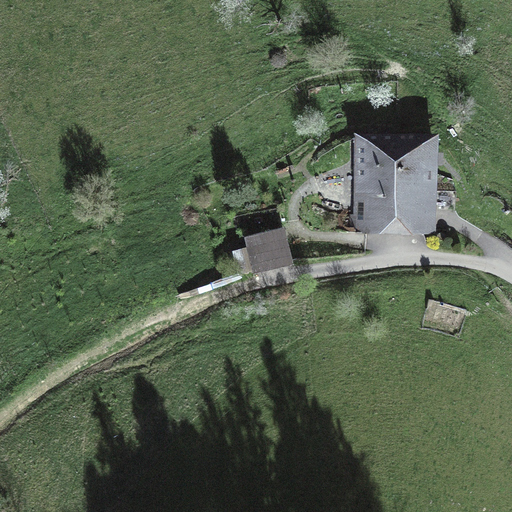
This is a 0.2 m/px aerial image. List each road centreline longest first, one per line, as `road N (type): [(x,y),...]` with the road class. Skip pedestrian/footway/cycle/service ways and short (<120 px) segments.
road 1 (track): [(0,414),(99,342),(269,280)]
road 2 (unclassified): [(511,275),(484,262),(426,256),(269,280)]
